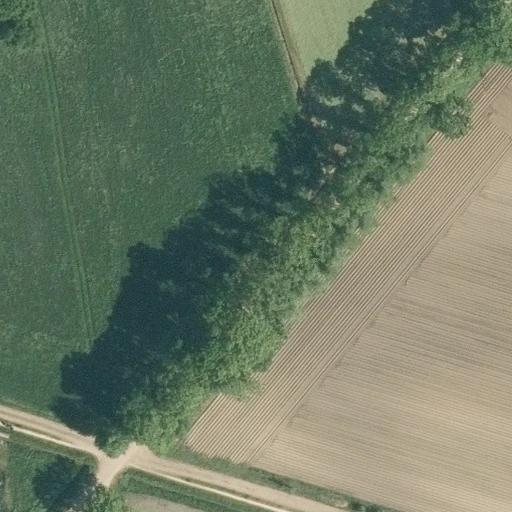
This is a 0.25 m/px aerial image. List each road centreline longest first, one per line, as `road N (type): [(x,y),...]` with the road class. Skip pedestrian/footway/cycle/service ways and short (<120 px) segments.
road 1 (track): [(127,452),(506,0)]
road 2 (track): [(321,511),(127,452)]
road 3 (track): [(127,452),(0,413)]
